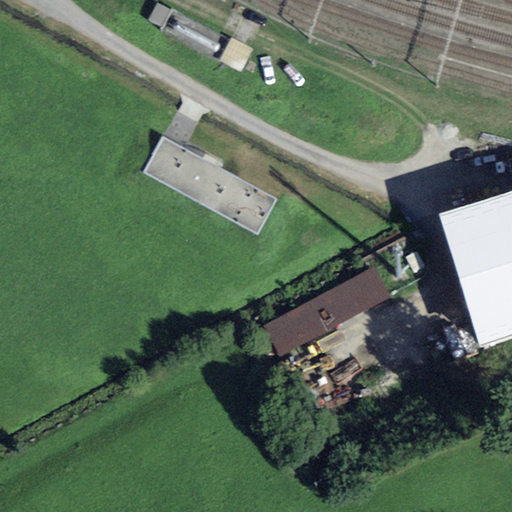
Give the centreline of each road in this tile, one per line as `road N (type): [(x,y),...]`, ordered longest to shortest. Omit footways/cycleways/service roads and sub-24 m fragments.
road 1 (track): [(418,180),(232,122),(51,0)]
road 2 (track): [(418,180),(444,299)]
